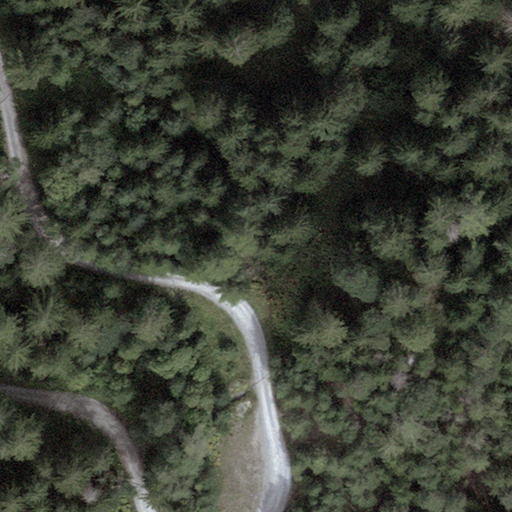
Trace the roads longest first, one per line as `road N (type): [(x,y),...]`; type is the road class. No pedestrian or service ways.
road 1 (track): [(274,511),(283,469),(262,346),(232,294),(132,274),(48,220),(0,61)]
road 2 (track): [(0,391),(96,415),(153,511)]
